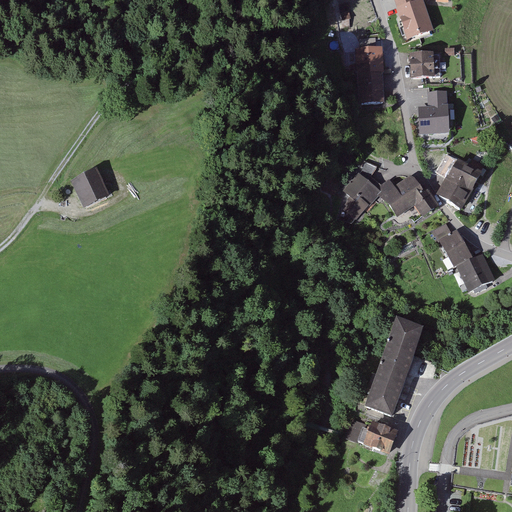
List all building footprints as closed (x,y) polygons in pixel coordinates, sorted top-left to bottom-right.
[(413,0),(395,0),(409,40),(431,32),(421,5),(415,7),(413,0)] [(356,51),(359,105),(385,104),(383,49),(376,49),(376,39),(359,41),(360,50),(356,51)] [(410,56),(411,80),(435,79),(435,78),(440,78),(440,56),(434,56),(434,54),(410,56)] [(447,93),(428,94),(428,108),(419,108),(419,137),(450,135),(447,93)] [(357,160),(342,143),(330,153),(345,170),(357,160)] [(437,196),(462,212),(483,174),(481,173),(485,167),(473,160),(470,167),(459,161),(450,177),(448,176),(437,196)] [(359,174),(344,192),(350,198),(347,201),(348,203),(345,206),(347,207),(344,211),(346,213),(344,221),(352,225),(355,221),(357,222),(375,202),(379,205),(383,202),(391,208),(397,218),(393,221),(396,224),(397,225),(400,226),(402,225),(404,225),(412,220),(415,224),(422,219),(423,219),(440,208),(428,190),(424,193),(416,181),(411,177),(395,188),(390,181),(382,186),(371,178),(378,167),(365,162),(357,173),(359,174)] [(97,170),(72,183),(84,210),(110,198),(97,170)] [(342,182),(328,176),(322,191),(336,197),(342,182)] [(469,294),(496,282),(483,256),(473,259),(457,232),(451,235),(446,225),(433,233),(438,243),(439,242),(454,270),(457,269),(469,294)] [(395,259),(391,253),(386,256),(389,262),(395,259)] [(397,323),(365,409),(392,419),(424,334),(397,323)] [(364,447),(364,448),(389,458),(399,433),(372,424),(372,427),(352,420),(345,439),(364,447)]
